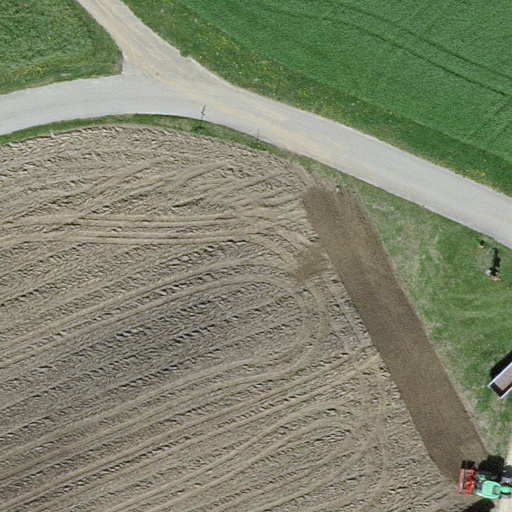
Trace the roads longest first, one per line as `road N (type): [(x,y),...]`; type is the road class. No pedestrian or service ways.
road 1 (unclassified): [(511,225),(350,152),(188,92),(98,94),(0,116)]
road 2 (track): [(101,0),(188,92)]
